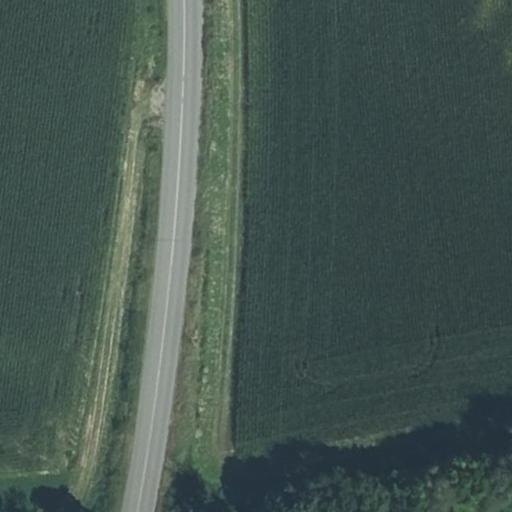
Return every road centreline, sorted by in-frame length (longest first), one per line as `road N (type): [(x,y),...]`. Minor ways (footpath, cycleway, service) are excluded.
road 1 (track): [(233,0),(235,156),(213,483),(256,485),(511,429)]
road 2 (secondary): [(187,0),(184,128),(157,405),(136,511)]
